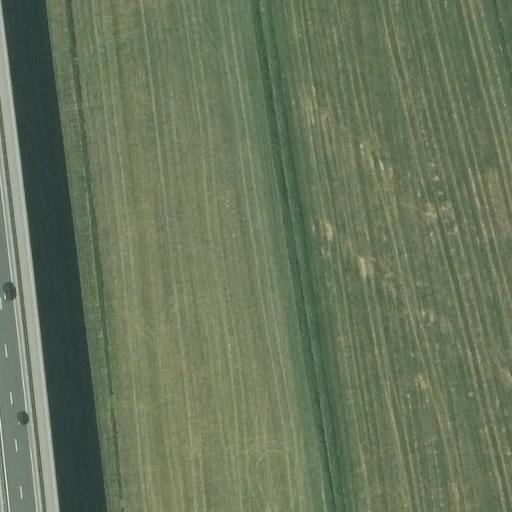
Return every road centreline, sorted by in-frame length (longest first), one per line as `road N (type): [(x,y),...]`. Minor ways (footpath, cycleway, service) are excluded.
road 1 (unclassified): [(48,511),(0,54)]
road 2 (trunk): [(23,511),(0,284)]
